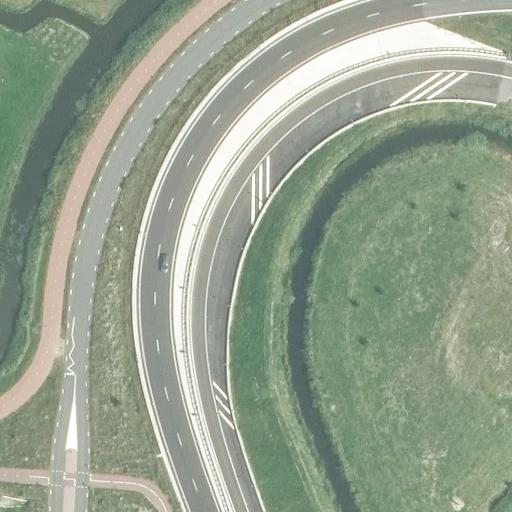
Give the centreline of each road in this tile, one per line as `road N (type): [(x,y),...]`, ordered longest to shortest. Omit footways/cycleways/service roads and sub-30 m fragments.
road 1 (motorway): [(465,0),(355,20),(316,37),(235,98),(187,161),(158,250),(154,301),(165,394),(203,511)]
road 2 (motorway): [(240,511),(214,434),(198,334),(203,268),(225,204),(281,132),(357,85),(431,68),(511,74)]
road 3 (tertiary): [(74,371),(82,273),(119,153),(172,73),(258,0)]
road 4 (tertiary): [(74,371),(54,511)]
road 5 (tertiary): [(78,511),(83,430),(74,371)]
